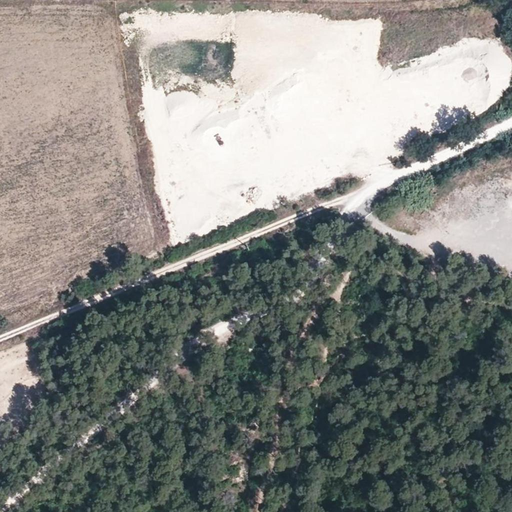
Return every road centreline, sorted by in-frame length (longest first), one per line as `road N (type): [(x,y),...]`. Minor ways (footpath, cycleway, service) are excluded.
road 1 (track): [(511,121),(360,192),(0,338)]
road 2 (track): [(360,192),(354,213),(421,252),(511,251)]
